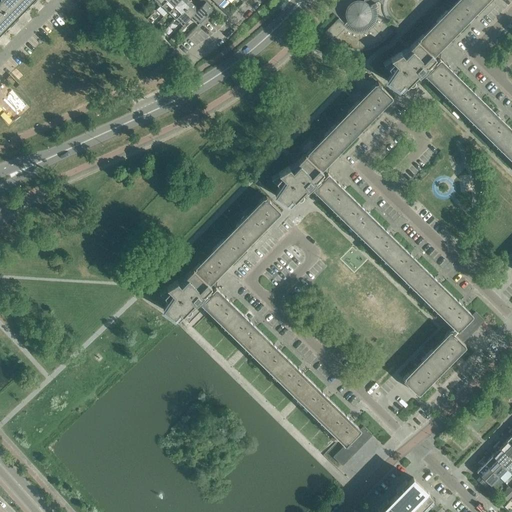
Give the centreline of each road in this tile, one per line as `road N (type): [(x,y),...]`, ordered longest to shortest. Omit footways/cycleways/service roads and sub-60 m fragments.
road 1 (secondary): [(53,157),(205,81),(300,0)]
road 2 (residential): [(411,444),(267,307)]
road 3 (residential): [(511,324),(378,192)]
road 4 (residential): [(411,444),(511,347)]
road 5 (residential): [(267,307),(244,285),(292,235),(315,257)]
road 6 (residential): [(378,192),(357,171),(405,123),(424,147)]
